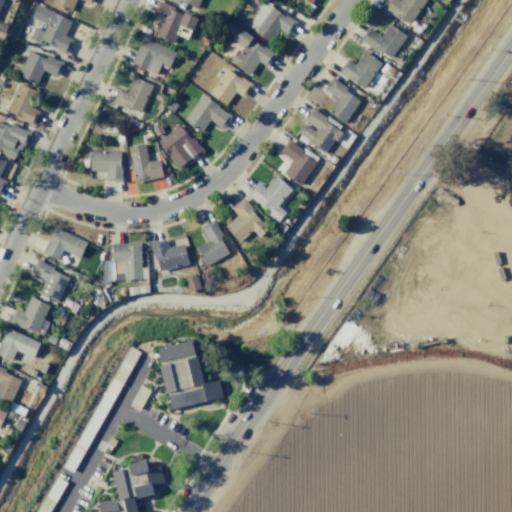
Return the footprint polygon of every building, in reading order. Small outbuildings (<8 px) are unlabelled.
[(91,0),(90,4),(82,0),(74,0),(70,11),(52,2),(52,0),(91,0)] [(183,12),(197,19),(190,33),(179,28),(172,43),(152,34),(159,19),(151,15),(158,0),(174,8),(173,10),(182,14),(183,12)] [(198,0),(195,8),(178,0),(177,4),(167,0),(198,0)] [(426,0),(408,24),(398,17),(397,19),(382,8),(387,0),(426,0)] [(265,1),(295,23),(287,35),(279,29),(269,42),(247,26),(265,1)] [(36,5),(70,21),(63,36),(72,40),(65,54),(49,47),(50,45),(40,40),(39,43),(29,38),(34,27),(43,31),(47,24),(31,16),(36,5)] [(388,24),(406,36),(390,59),(375,48),(373,51),(358,40),(367,27),(379,36),(388,24)] [(240,29),(275,53),(265,66),(257,61),(248,74),(228,60),(236,49),(239,50),(241,47),(235,43),(237,41),(234,39),(240,29)] [(142,37),(176,52),(168,68),(160,64),(156,74),(131,62),(142,37)] [(46,55),(62,62),(56,76),(43,70),(36,84),(17,75),(28,51),(44,58),(46,55)] [(364,51),(381,63),(363,88),(353,80),(351,83),(337,72),(347,58),(355,64),(364,51)] [(227,67),(251,85),(242,97),(235,91),(225,105),(208,93),(227,67)] [(133,77),(151,85),(139,112),(128,107),(126,110),(111,103),(117,88),(126,92),(133,77)] [(332,77),(347,87),(345,90),(360,101),(344,123),(327,111),(336,98),(323,89),(332,77)] [(18,81),(37,90),(29,107),(39,111),(32,126),(16,118),(17,116),(5,110),(18,81)] [(157,92),(164,96),(161,102),(154,98),(157,92)] [(202,94),(231,116),(221,129),(209,119),(200,132),(183,120),(202,94)] [(177,105),(172,112),(163,105),(168,98),(177,105)] [(326,117),(324,121),(341,133),(336,141),(333,139),(323,153),(295,134),(303,122),(314,130),(316,128),(304,119),(312,107),(326,117)] [(6,122),(30,132),(24,146),(21,145),(15,159),(0,152),(0,123),(4,125),(6,122)] [(158,123),(163,132),(155,136),(151,126),(158,123)] [(179,125),(189,139),(192,136),(204,151),(178,170),(168,157),(169,156),(157,141),(179,125)] [(288,139),(303,149),(300,153),(315,163),(300,185),(282,173),(291,160),(279,151),(288,139)] [(144,143),(147,162),(158,160),(162,177),(133,182),(127,146),(144,143)] [(90,149),(119,150),(119,163),(122,163),(122,181),(105,181),(106,171),(89,170),(90,149)] [(276,175),(291,188),(277,205),(285,212),(277,221),(267,213),(269,211),(261,204),(259,206),(246,194),(257,181),(265,188),(276,175)] [(243,198),(255,211),(253,213),(267,230),(258,238),(251,230),(238,241),(225,226),(237,215),(231,208),(243,198)] [(222,235),(219,237),(228,253),(204,266),(194,248),(208,240),(200,227),(214,220),(222,235)] [(54,227),(86,242),(79,257),(62,249),(57,260),(41,252),(54,227)] [(182,243),(187,264),(159,271),(156,260),(153,261),(148,242),(165,238),(167,247),(182,243)] [(140,242),(141,279),(112,280),(111,242),(140,242)] [(37,259),(53,266),(51,269),(68,277),(56,302),(37,293),(44,279),(30,273),(37,259)] [(195,274),(200,288),(188,292),(183,278),(195,274)] [(147,284),(148,292),(139,293),(138,286),(147,284)] [(136,286),(138,293),(128,295),(127,287),(136,286)] [(30,296),(49,305),(36,335),(8,323),(15,308),(23,311),(30,296)] [(0,341),(6,328),(39,342),(32,359),(15,351),(11,361),(0,355),(0,341)] [(155,347),(192,338),(203,383),(217,380),(221,397),(170,410),(155,347)] [(129,346),(139,352),(71,472),(61,466),(129,346)] [(0,366),(22,378),(8,405),(0,400),(0,366)] [(139,384),(150,390),(138,410),(128,404),(139,384)] [(117,498),(111,471),(128,466),(127,463),(144,459),(146,468),(159,465),(163,482),(150,485),(152,494),(133,499),(132,497),(118,500),(117,498)] [(35,511),(56,477),(66,482),(48,511),(35,511)] [(132,497),(118,500),(117,498),(98,503),(100,511),(96,511),(136,511),(133,499),(132,497)]
